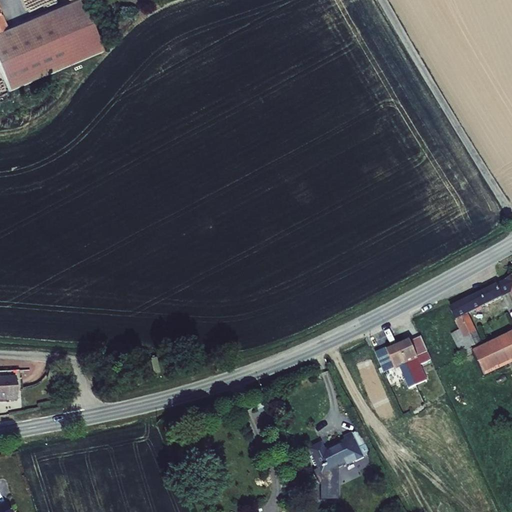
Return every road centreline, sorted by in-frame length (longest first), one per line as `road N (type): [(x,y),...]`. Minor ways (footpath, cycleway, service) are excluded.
road 1 (tertiary): [(511,244),(285,360),(89,415)]
road 2 (unclassified): [(511,215),(381,0)]
road 3 (unclassified): [(89,415),(74,365),(0,354)]
